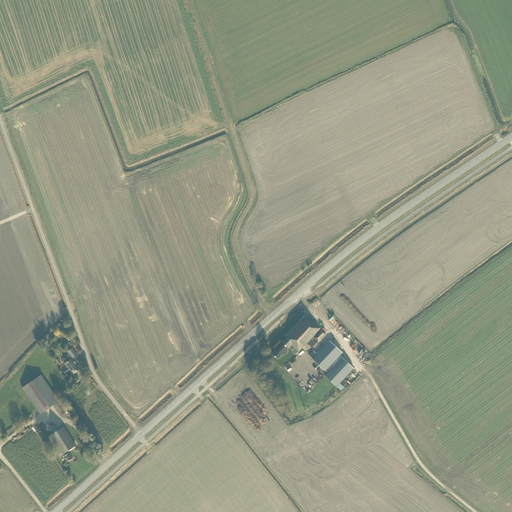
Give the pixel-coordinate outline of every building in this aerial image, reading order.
[(298,352),(308,341),(320,329),(306,316),(287,336),(288,337),(272,354),(278,359),(291,345),(298,352)] [(319,342),(326,334),(322,330),(314,338),(319,342)] [(313,337),(307,343),(311,348),(317,341),(313,337)] [(336,387),(354,368),(340,355),(341,353),(329,341),(316,354),(312,359),(324,371),(327,373),(324,376),(336,387)] [(73,358),(77,354),(72,348),(68,351),(73,358)] [(78,370),(77,368),(75,365),(76,364),(75,361),(73,362),(71,359),(65,364),(68,368),(66,369),(65,369),(63,370),(63,372),(64,374),(66,374),(68,373),(68,371),(69,370),(70,370),(74,374),(78,370)] [(59,401),(58,400),(41,375),(22,388),(40,414),(53,405),(59,413),(65,409),(59,400),(59,401)] [(72,459),(67,451),(76,445),(64,426),(50,436),(60,453),(61,452),(63,456),(67,462),(72,459)]
